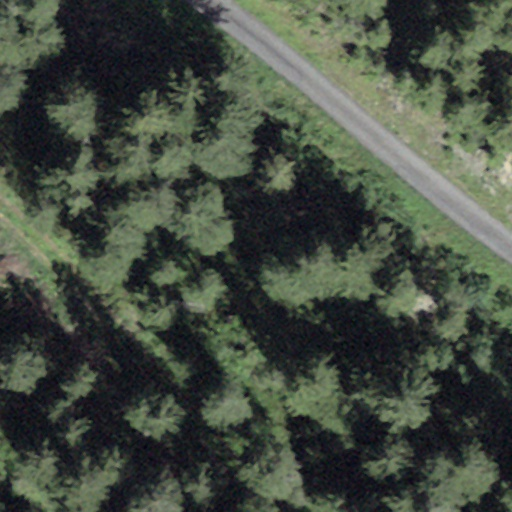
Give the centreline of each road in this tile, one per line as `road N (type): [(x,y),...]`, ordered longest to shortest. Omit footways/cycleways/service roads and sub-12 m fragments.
road 1 (track): [(511,256),(270,58),(179,0)]
road 2 (track): [(0,207),(31,229),(259,511)]
